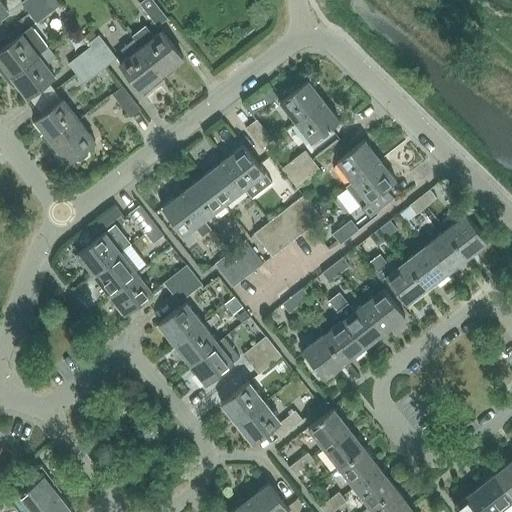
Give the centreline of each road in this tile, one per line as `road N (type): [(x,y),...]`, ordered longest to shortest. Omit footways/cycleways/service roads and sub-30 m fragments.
road 1 (residential): [(64,221),(305,34)]
road 2 (residential): [(511,219),(332,43),(305,34)]
road 3 (residential): [(160,511),(203,476),(208,455),(136,361),(112,359)]
road 4 (residential): [(383,381),(384,406),(421,453),(440,461),(460,455),(511,407)]
road 5 (residential): [(511,313),(467,313),(383,381)]
road 6 (residential): [(1,356),(42,243),(64,221)]
road 7 (residential): [(47,409),(122,511)]
